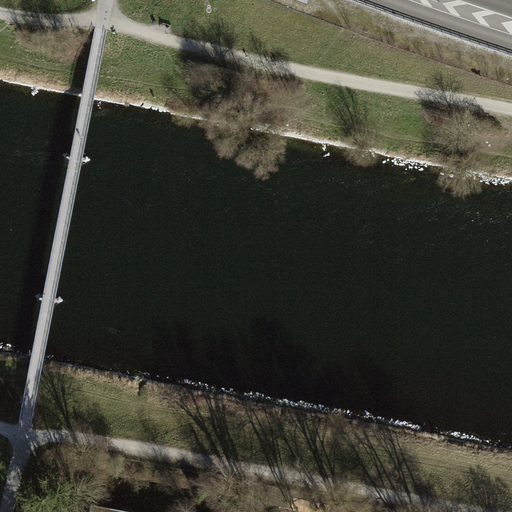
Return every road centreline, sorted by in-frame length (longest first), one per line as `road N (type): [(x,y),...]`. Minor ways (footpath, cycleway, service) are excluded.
road 1 (track): [(23,435),(131,446),(477,511)]
road 2 (track): [(106,0),(23,435)]
road 3 (track): [(511,111),(279,67),(103,19)]
road 4 (motorway): [(386,0),(511,42)]
